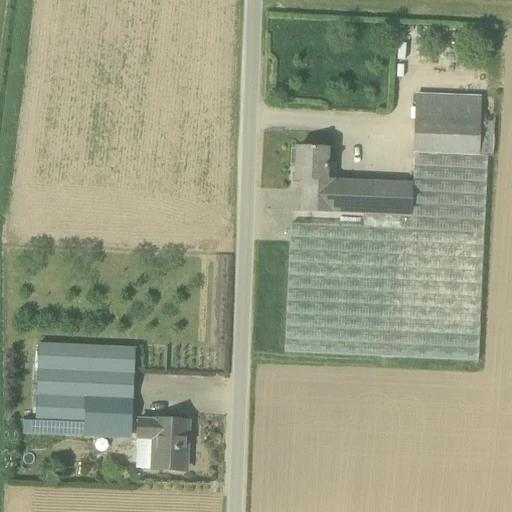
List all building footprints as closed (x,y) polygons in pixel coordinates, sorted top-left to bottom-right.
[(412,153),(479,156),(480,123),(414,120),(412,153)] [(297,149),(297,151),(292,151),(291,165),(296,165),(296,181),(304,181),(303,212),(334,214),(336,182),(325,181),(326,150),(297,149)] [(485,157),(479,156),(412,153),(411,185),(413,185),(411,217),(364,215),(363,229),(291,225),(285,353),(475,362),(485,157)] [(413,185),(411,185),(336,182),(334,214),(364,215),(411,217),(413,185)] [(131,433),(133,400),(134,375),(135,355),(39,351),(35,424),(23,423),(23,435),(83,438),(83,431),(131,433)] [(137,421),(136,469),(151,470),(152,471),(183,472),(185,440),(187,440),(188,422),(154,421),(154,422),(137,421)]
